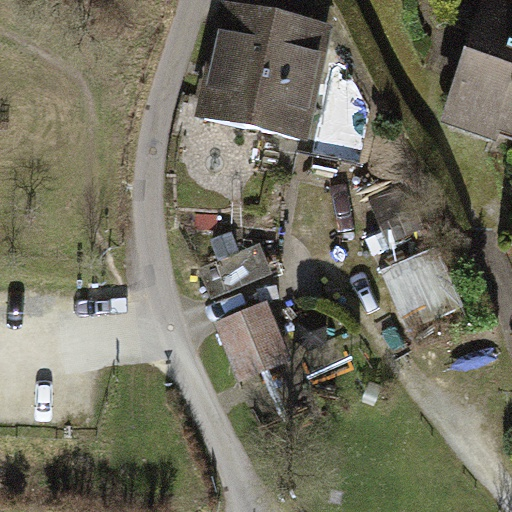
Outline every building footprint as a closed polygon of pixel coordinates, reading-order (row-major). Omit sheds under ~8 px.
[(511,13),(487,4),(447,113),(511,135),(511,13)] [(331,29),(230,5),(202,127),(303,150),(331,29)] [(201,267),(213,298),(276,274),(264,244),(201,267)] [(440,246),(385,270),(412,334),(468,310),(440,246)] [(272,306),(221,326),(245,388),(297,367),(272,306)]
